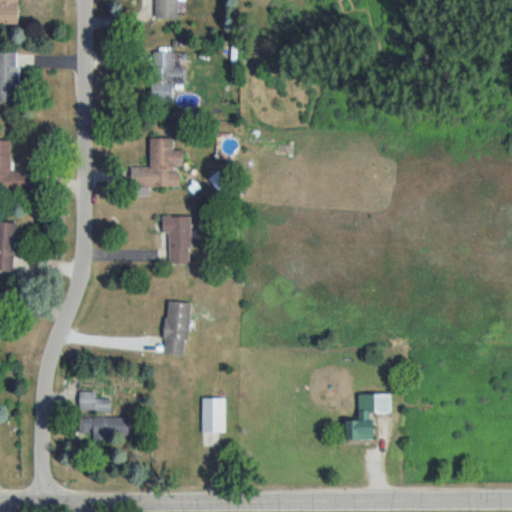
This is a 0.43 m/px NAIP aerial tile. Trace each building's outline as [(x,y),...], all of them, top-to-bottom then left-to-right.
[(0,0),(0,24),(21,25),(21,0),(0,0)] [(180,0),(157,0),(157,19),(180,19),(180,0)] [(0,102),(21,102),(20,53),(0,53),(0,102)] [(176,53),(155,53),(155,103),(176,103),(176,84),(187,84),(187,68),(176,68),(176,53)] [(153,168),(134,168),(134,188),(182,188),(182,167),(186,167),(186,151),(176,151),(176,139),(153,139),(153,168)] [(0,141),(0,190),(36,191),(36,172),(14,172),(14,141),(0,141)] [(193,265),(193,217),(165,216),(165,234),(171,235),(170,264),(193,265)] [(0,271),(17,273),(21,224),(0,221),(0,271)] [(193,303),(171,301),(167,354),(189,356),(193,303)] [(97,391),(82,391),(82,412),(113,412),(113,399),(97,399),(97,391)] [(360,395),(360,421),(350,421),(350,440),(379,440),(379,413),(393,413),(393,395),(360,395)] [(204,433),(228,433),(228,398),(204,398),(204,433)] [(135,436),(135,419),(82,418),(82,435),(135,436)]
